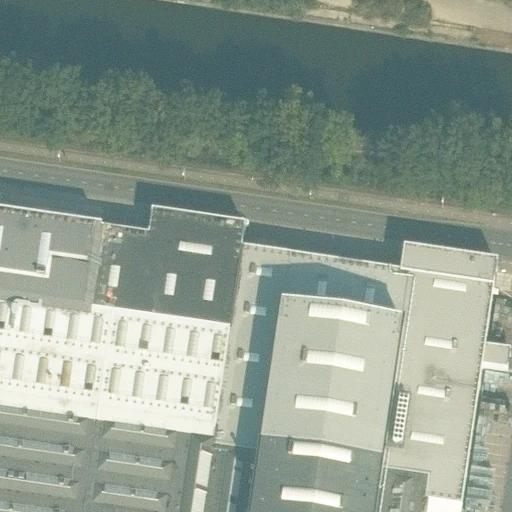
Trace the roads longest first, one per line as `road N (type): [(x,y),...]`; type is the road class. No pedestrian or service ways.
road 1 (unclassified): [(511,168),(0,91)]
road 2 (unclassified): [(511,250),(0,173)]
road 3 (unclassified): [(511,23),(391,0)]
